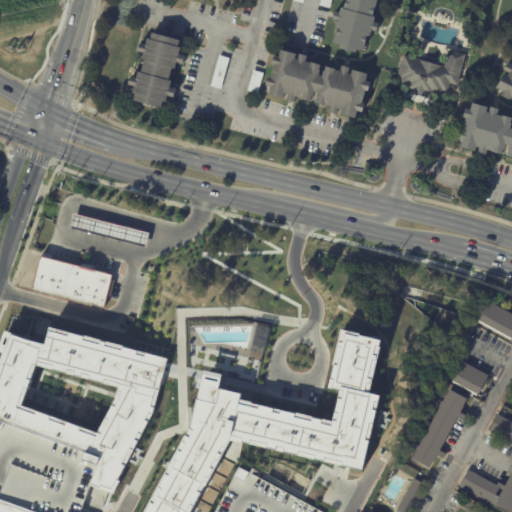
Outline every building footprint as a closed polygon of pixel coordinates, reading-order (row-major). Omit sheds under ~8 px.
[(330,0),(328,9),(318,6),(319,0),(330,0)] [(344,0),(333,44),(364,52),(378,0),(344,0)] [(161,107),(180,42),(151,33),(131,99),(161,107)] [(465,55),(456,86),(449,84),(446,93),(441,91),(440,95),(432,93),(431,95),(424,94),(423,98),(413,95),(414,90),(408,89),(408,87),(399,84),(400,81),(395,80),(402,55),(443,67),(448,50),(465,55)] [(277,53),(368,78),(358,113),(267,89),(277,53)] [(218,55),(229,58),(220,89),(209,86),(218,55)] [(511,98),(500,93),(511,68),(511,98)] [(263,73),(256,94),(246,91),(252,70),(263,73)] [(468,108),(511,119),(511,157),(459,143),(468,108)] [(69,228),(81,231),(97,235),(130,243),(145,247),(148,233),(133,229),(119,225),(100,221),(84,217),(73,214),(69,228)] [(39,256),(112,274),(104,308),(31,290),(39,256)] [(511,335),(510,339),(476,321),(487,301),(511,315),(511,335)] [(0,511),(0,347),(6,331),(44,344),(48,325),(169,359),(154,406),(111,491),(94,485),(105,457),(0,421),(0,497),(40,511),(0,511)] [(255,325),(249,350),(263,353),(270,328),(255,325)] [(341,330),(381,339),(369,392),(341,385),(339,390),(328,388),(341,330)] [(462,361),(487,375),(476,394),(452,380),(462,361)] [(201,384),(205,370),(223,374),(220,389),(201,384)] [(201,384),(220,389),(241,394),(239,399),(331,420),(341,385),(380,395),(361,468),(234,438),(190,511),(143,511),(191,425),(201,384)] [(462,421),(457,418),(437,451),(443,454),(441,459),(435,456),(427,469),(410,459),(449,389),(467,399),(459,413),(465,416),(462,421)] [(511,421),(511,511),(497,504),(495,506),(459,486),(467,470),(497,485),(498,482),(506,486),(511,474),(511,442),(495,434),(493,433),(489,430),(498,414),(511,421)] [(0,421),(105,457),(94,485),(84,510),(83,511),(40,511),(0,497),(0,421)] [(214,511),(239,467),(322,511),(214,511)] [(422,482),(405,511),(400,511),(396,509),(413,478),(422,482)]
